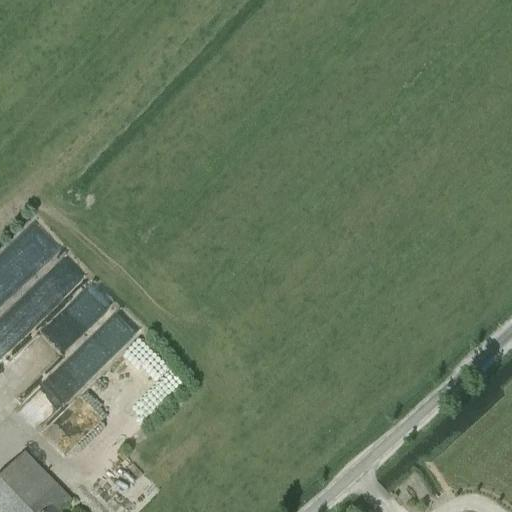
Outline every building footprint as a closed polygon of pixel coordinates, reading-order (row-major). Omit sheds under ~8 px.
[(36,226),(0,262),(0,304),(57,247),(36,226)] [(36,427),(137,334),(64,254),(0,313),(0,361),(27,391),(14,404),(36,427)] [(109,400),(124,383),(112,373),(102,385),(108,390),(104,396),(109,400)] [(189,444),(167,459),(174,469),(196,453),(189,444)] [(0,478),(0,511),(60,511),(70,502),(24,455),(0,478)]
